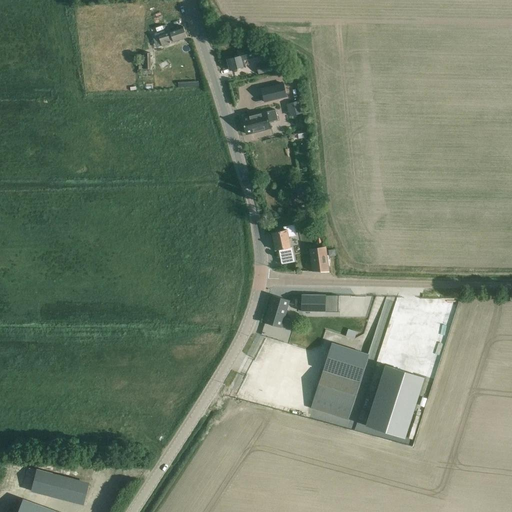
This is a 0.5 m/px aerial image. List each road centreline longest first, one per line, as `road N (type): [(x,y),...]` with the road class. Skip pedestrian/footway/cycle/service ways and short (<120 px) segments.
road 1 (tertiary): [(261,278),(239,162),(185,0)]
road 2 (tertiary): [(134,511),(238,346),(261,278)]
road 3 (unclassified): [(261,278),(511,285)]
